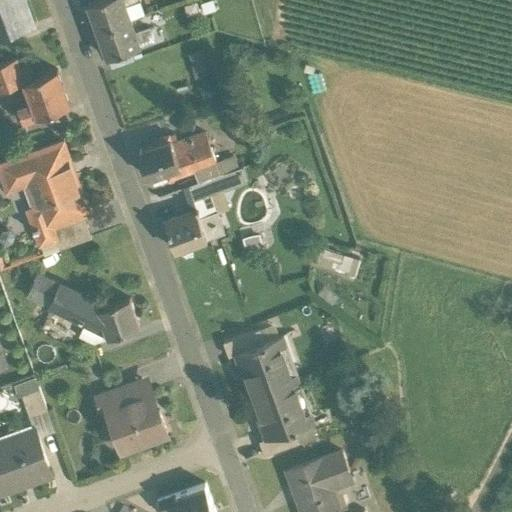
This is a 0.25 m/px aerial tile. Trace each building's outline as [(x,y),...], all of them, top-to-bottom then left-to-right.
[(0,0),(0,36),(33,25),(24,2),(20,3),(18,0),(0,0)] [(139,0),(99,0),(89,4),(98,30),(131,18),(126,5),(140,0),(139,0)] [(131,18),(98,30),(108,57),(155,41),(150,27),(136,32),(131,18)] [(201,48),(189,51),(196,76),(208,72),(201,48)] [(17,58),(0,64),(0,73),(6,89),(25,82),(25,80),(17,58)] [(25,80),(25,82),(32,102),(19,107),(24,121),(47,112),(49,118),(57,114),(55,109),(70,104),(57,69),(25,80)] [(216,161),(206,132),(190,138),(201,167),(195,169),(200,181),(221,174),(216,161)] [(170,135),(154,140),(156,144),(142,150),(152,177),(169,171),(171,177),(195,169),(201,167),(190,138),(173,144),(170,135)] [(64,141),(0,164),(0,165),(8,189),(32,180),(38,196),(79,181),(64,141)] [(239,167),(234,155),(216,161),(221,174),(239,167)] [(200,181),(187,186),(192,201),(213,193),(221,174),(200,181)] [(79,181),(38,196),(41,205),(35,207),(41,224),(35,226),(41,243),(55,238),(57,237),(53,225),(84,214),(90,212),(79,181)] [(196,209),(166,220),(177,249),(195,243),(196,246),(208,242),(207,238),(224,232),(217,213),(200,219),(196,209)] [(84,214),(53,225),(57,237),(55,238),(58,248),(92,236),(84,214)] [(317,254),(312,269),(353,281),(360,256),(324,246),(322,255),(317,254)] [(63,285),(53,306),(64,311),(75,290),(63,285)] [(93,299),(75,290),(64,311),(83,320),(93,299)] [(131,298),(98,309),(106,331),(106,332),(107,336),(140,325),(131,298)] [(93,299),(83,320),(86,322),(106,332),(106,331),(98,309),(95,300),(93,299)] [(106,332),(86,322),(80,335),(92,341),(107,336),(106,332)] [(260,329),(224,342),(229,357),(239,353),(238,352),(263,343),(263,342),(265,341),(260,329)] [(263,343),(238,352),(239,353),(254,395),(300,379),(284,335),(265,341),(263,342),(263,343)] [(143,378),(98,395),(104,411),(114,407),(114,405),(148,392),(143,378)] [(300,379),(254,395),(269,437),(270,438),(293,429),(294,430),(297,429),(316,422),(300,379)] [(40,388),(23,394),(32,418),(49,412),(40,388)] [(148,392),(114,405),(114,407),(130,447),(169,431),(161,410),(156,412),(148,392)] [(37,428),(0,441),(0,491),(53,473),(37,428)] [(293,429),(270,438),(269,437),(260,440),(266,455),(301,442),(297,429),(294,430),(293,429)] [(321,457),(288,469),(304,511),(331,511),(340,509),(331,486),(352,478),(342,450),(321,458),(321,457)] [(206,483),(158,500),(162,511),(163,511),(167,511),(180,506),(181,511),(214,511),(216,511),(206,483)]
